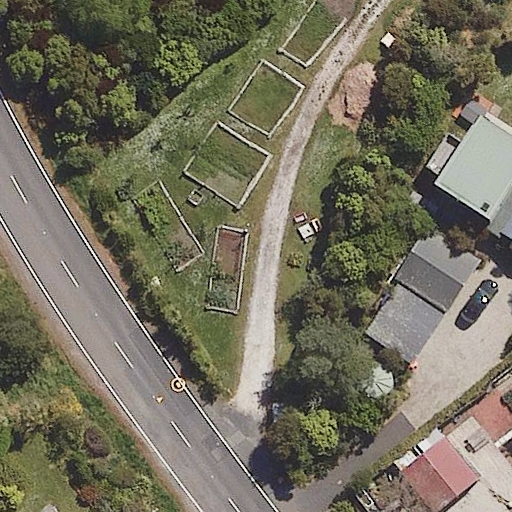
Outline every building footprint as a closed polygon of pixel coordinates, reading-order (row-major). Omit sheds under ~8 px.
[(511,175),(511,142),(475,118),(457,146),(443,136),(423,167),(435,175),(428,186),(482,221),(511,175)] [(511,212),(499,233),(511,241),(511,212)] [(399,286),(442,315),(478,262),(426,228),(391,280),(399,286)] [(442,315),(399,286),(365,336),(409,365),(442,315)] [(511,386),(499,398),(511,413),(511,386)] [(434,511),(476,478),(441,436),(396,473),(428,511),(434,511)]
